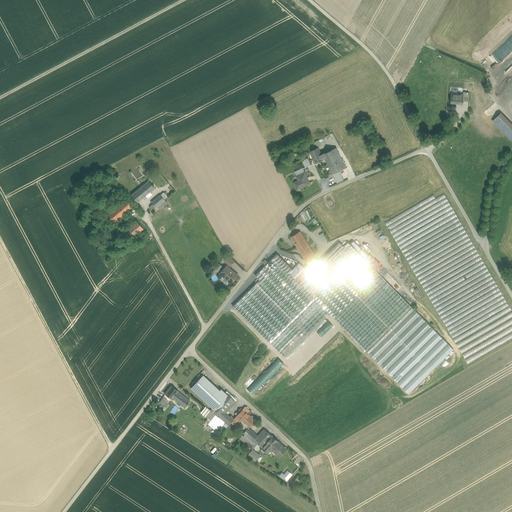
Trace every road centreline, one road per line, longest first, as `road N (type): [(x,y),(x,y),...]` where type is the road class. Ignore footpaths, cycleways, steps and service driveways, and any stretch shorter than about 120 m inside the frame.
road 1 (unclassified): [(511,294),(425,149),(307,201),(188,350)]
road 2 (track): [(112,449),(0,239)]
road 3 (track): [(184,0),(0,97)]
road 4 (unclassified): [(188,350),(63,511)]
road 5 (track): [(310,0),(384,68),(425,149)]
road 6 (residential): [(188,350),(310,467)]
